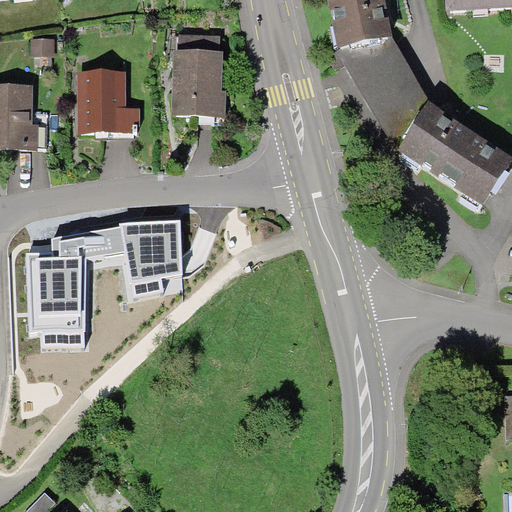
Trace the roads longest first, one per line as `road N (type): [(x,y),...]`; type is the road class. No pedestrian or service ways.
road 1 (residential): [(313,178),(269,189),(138,191),(0,212)]
road 2 (tertiary): [(352,327),(367,420),(356,511)]
road 3 (tertiary): [(270,0),(313,178)]
road 4 (residential): [(352,327),(420,315),(511,326)]
road 5 (tertiary): [(313,178),(352,327)]
